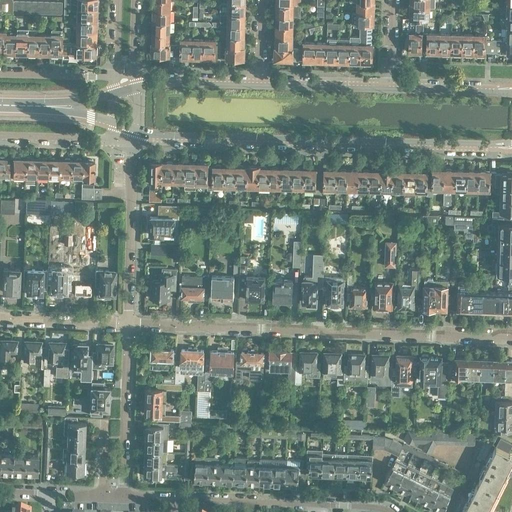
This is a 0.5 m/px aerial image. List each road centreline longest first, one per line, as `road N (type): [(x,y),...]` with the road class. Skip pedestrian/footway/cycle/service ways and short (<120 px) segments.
road 1 (residential): [(125,127),(162,135),(511,144)]
road 2 (residential): [(126,324),(511,339)]
road 3 (residential): [(387,511),(372,505),(178,499)]
road 4 (residential): [(126,324),(132,252),(125,127)]
road 5 (residential): [(122,498),(126,324)]
road 6 (residential): [(0,136),(108,140),(125,127)]
road 7 (unclassified): [(389,89),(261,85)]
road 8 (residential): [(0,320),(126,324)]
road 9 (residential): [(261,85),(137,86)]
road 10 (unclassified): [(511,93),(389,89)]
